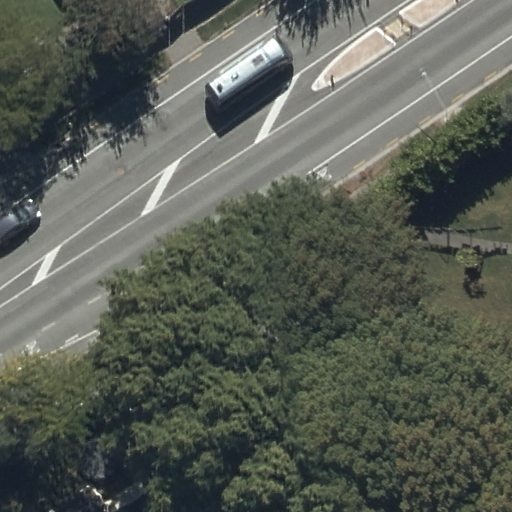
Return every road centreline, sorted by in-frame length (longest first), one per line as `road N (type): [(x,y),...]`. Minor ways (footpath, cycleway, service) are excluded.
road 1 (secondary): [(141,209),(449,0)]
road 2 (residential): [(351,511),(141,209)]
road 3 (secondary): [(0,304),(141,209)]
